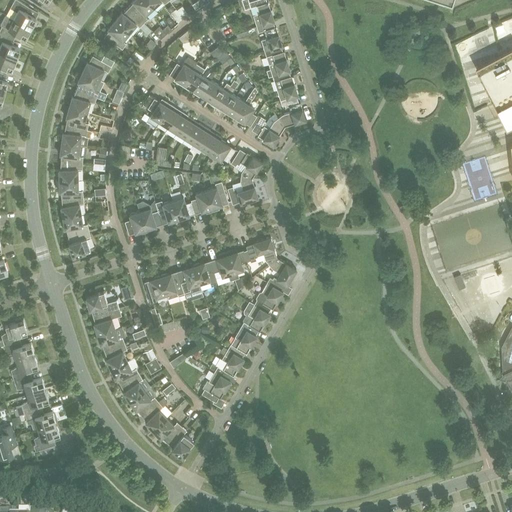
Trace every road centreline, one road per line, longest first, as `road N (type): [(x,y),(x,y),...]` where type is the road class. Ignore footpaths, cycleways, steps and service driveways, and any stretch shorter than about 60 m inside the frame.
road 1 (residential): [(179,490),(314,271),(286,246),(275,213)]
road 2 (unclassified): [(50,285),(30,205),(30,145),(52,64),(93,0)]
road 3 (residential): [(50,285),(275,213)]
road 4 (residential): [(275,160),(320,124),(280,0)]
road 5 (residential): [(125,446),(80,374),(50,285)]
road 6 (residential): [(275,160),(140,73)]
road 7 (residential): [(371,511),(511,468)]
road 8 (residential): [(0,478),(83,470),(125,446)]
